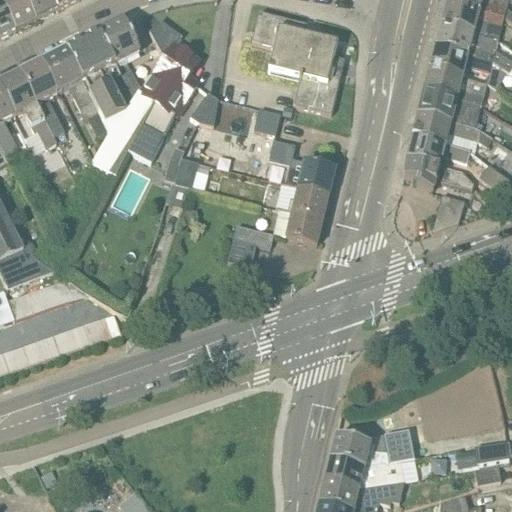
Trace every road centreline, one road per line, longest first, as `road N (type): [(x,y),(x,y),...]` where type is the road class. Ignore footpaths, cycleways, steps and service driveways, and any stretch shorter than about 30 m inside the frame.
road 1 (secondary): [(0,424),(341,310)]
road 2 (tertiary): [(341,310),(407,3)]
road 3 (tertiary): [(298,511),(341,310)]
road 4 (secondary): [(341,310),(511,248)]
road 5 (residential): [(0,64),(126,0)]
